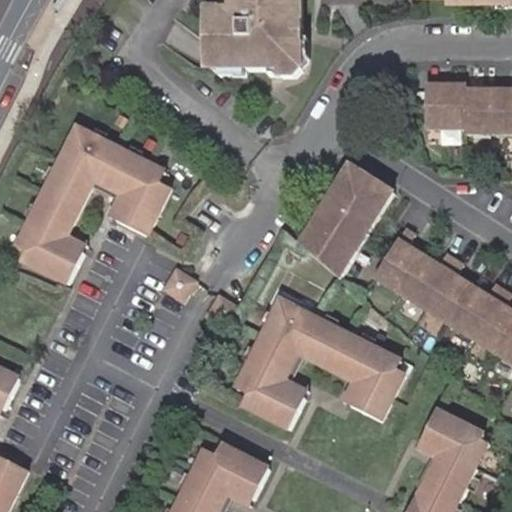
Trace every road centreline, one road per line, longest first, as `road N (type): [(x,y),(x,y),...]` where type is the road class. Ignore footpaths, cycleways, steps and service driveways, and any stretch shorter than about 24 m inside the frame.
road 1 (residential): [(511,44),(391,44),(363,61),(324,124)]
road 2 (residential): [(324,124),(511,241)]
road 3 (residential): [(324,124),(284,171),(227,277)]
